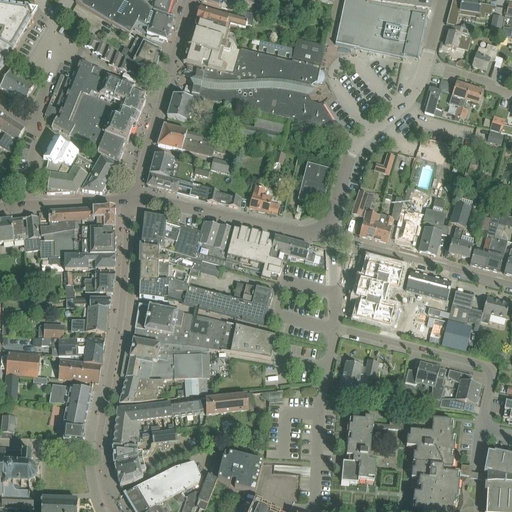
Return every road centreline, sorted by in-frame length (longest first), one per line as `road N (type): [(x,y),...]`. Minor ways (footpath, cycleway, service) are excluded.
road 1 (residential): [(112,511),(99,476),(98,435),(134,202)]
road 2 (residential): [(189,0),(134,202)]
road 3 (residential): [(322,234),(350,155),(415,91),(425,65)]
road 4 (residential): [(134,202),(322,234)]
road 5 (residential): [(334,329),(490,369),(489,395)]
road 6 (residential): [(315,511),(318,412),(334,329)]
road 7 (residential): [(511,286),(354,245)]
road 8 (residential): [(37,127),(59,44),(48,37),(66,0)]
